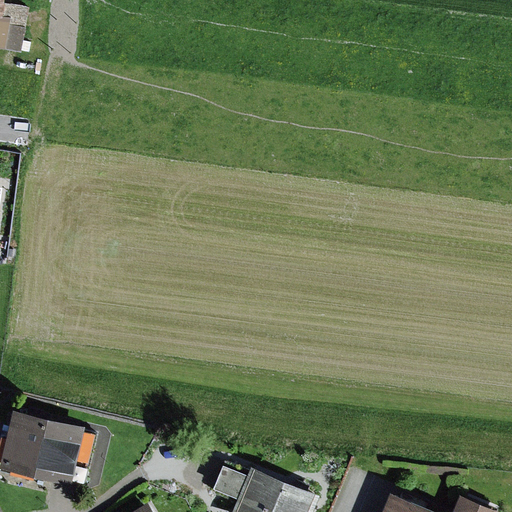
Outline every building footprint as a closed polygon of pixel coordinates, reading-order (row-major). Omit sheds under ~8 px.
[(31,7),(5,1),(4,14),(13,15),(6,47),(22,50),(31,7)] [(0,46),(6,47),(13,15),(4,14),(0,13),(0,46)] [(74,434),(0,417),(0,418),(0,473),(61,487),(74,434)] [(241,497),(251,473),(227,463),(217,487),(241,497)] [(314,511),(323,492),(255,464),(251,473),(241,497),(234,511),(314,511)] [(458,509),(396,485),(385,511),(504,511),(505,510),(464,494),(458,509)] [(158,511),(150,499),(129,511),(158,511)]
